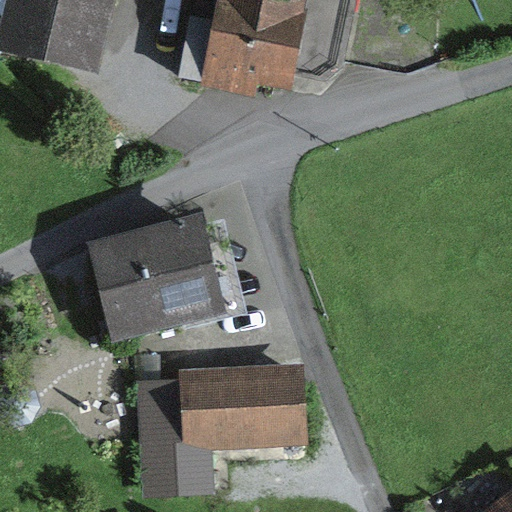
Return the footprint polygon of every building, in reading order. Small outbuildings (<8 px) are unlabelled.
[(114,0),(9,0),(0,39),(0,52),(96,75),(114,0)] [(219,0),(199,85),(255,99),(257,87),(292,93),(295,76),(321,82),(345,64),(361,0),(219,0)] [(217,217),(90,251),(112,343),(241,312),(217,217)] [(179,381),(135,382),(140,498),(213,496),(212,451),(305,449),(303,366),(178,371),(179,381)] [(511,511),(511,490),(484,511),(511,511)]
